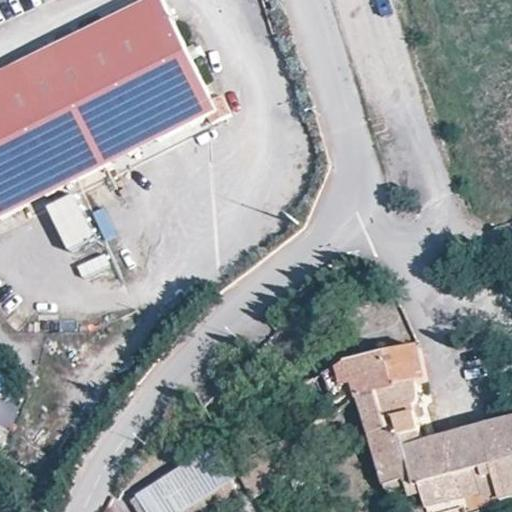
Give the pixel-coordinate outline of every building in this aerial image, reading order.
[(220,114),(165,0),(161,0),(0,78),(0,216),(2,220),(220,114)] [(53,206),(64,228),(91,215),(81,193),(53,206)] [(64,230),(75,254),(103,242),(93,217),(64,230)] [(107,253),(79,265),(85,280),(113,269),(107,253)] [(430,383),(422,350),(349,363),(340,368),(346,390),(356,387),(361,402),(402,394),(401,388),(420,385),(430,383)] [(346,390),(340,368),(325,376),(330,394),(346,390)] [(326,399),(316,380),(297,389),(307,408),(326,399)] [(427,447),(416,408),(421,407),(423,406),(423,405),(420,385),(401,388),(402,394),(361,402),(372,437),(402,429),(417,490),(498,470),(487,425),(482,426),(483,432),(427,447)] [(511,507),(511,424),(495,429),(493,423),(487,425),(498,470),(508,508),(511,507)] [(402,429),(372,437),(388,489),(408,483),(411,494),(418,492),(417,490),(402,429)] [(296,438),(239,470),(255,501),(313,468),(296,438)] [(239,479),(219,447),(138,498),(146,511),(217,511),(242,497),(234,483),(239,479)] [(492,511),(508,508),(498,470),(417,490),(418,492),(411,494),(415,511),(492,511)] [(391,500),(411,494),(408,483),(388,489),(391,500)] [(146,511),(138,498),(132,501),(139,511),(146,511)]
